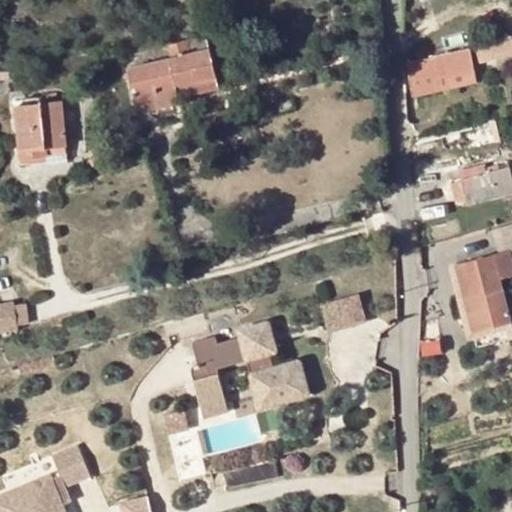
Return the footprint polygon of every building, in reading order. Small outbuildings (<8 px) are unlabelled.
[(475,46),(478,63),(511,54),(511,39),(511,38),(475,46)] [(152,92),(216,76),(209,49),(190,53),(187,40),(169,44),(171,58),(129,67),(144,127),(160,123),(156,107),(152,92)] [(412,83),(474,69),(469,47),(434,55),(434,57),(408,63),(412,83)] [(474,69),(412,83),(414,95),(477,80),(474,69)] [(152,92),(156,107),(181,101),(181,96),(219,88),(216,76),(152,92)] [(17,104),(21,153),(47,151),(46,143),(65,142),(61,101),(43,101),(43,95),(22,96),(23,104),(17,104)] [(46,143),(47,151),(66,150),(65,142),(46,143)] [(461,178),(462,180),(467,199),(468,203),(511,190),(511,169),(510,166),(461,178)] [(467,199),(462,180),(450,182),(455,202),(467,199)] [(511,219),(493,225),(498,240),(511,236),(511,219)] [(511,254),(510,248),(455,264),(467,304),(505,294),(501,278),(511,274),(511,254)] [(461,306),(467,304),(455,264),(449,265),(461,306)] [(367,320),(360,293),(323,304),(331,330),(367,320)] [(511,313),(507,294),(505,294),(467,304),(474,332),(511,322),(511,313)] [(0,329),(18,326),(18,323),(14,304),(13,300),(0,302),(0,329)] [(30,320),(27,301),(14,304),(18,323),(30,320)] [(277,350),(269,321),(239,328),(241,336),(218,342),(215,335),(213,335),(194,341),(200,363),(198,364),(196,366),(194,369),(194,372),(204,406),(227,401),(218,365),(247,358),(260,405),(308,391),(299,359),(274,366),(270,352),(277,350)] [(227,401),(204,406),(206,416),(230,409),(227,401)] [(172,429),(190,424),(186,410),(168,415),(172,429)] [(0,511),(53,511),(65,508),(62,499),(60,491),(69,488),(67,483),(90,475),(80,443),(58,451),(63,469),(54,472),(52,470),(0,487),(0,511)] [(60,491),(62,499),(71,496),(69,488),(60,491)] [(153,511),(149,492),(119,499),(121,511),(153,511)]
